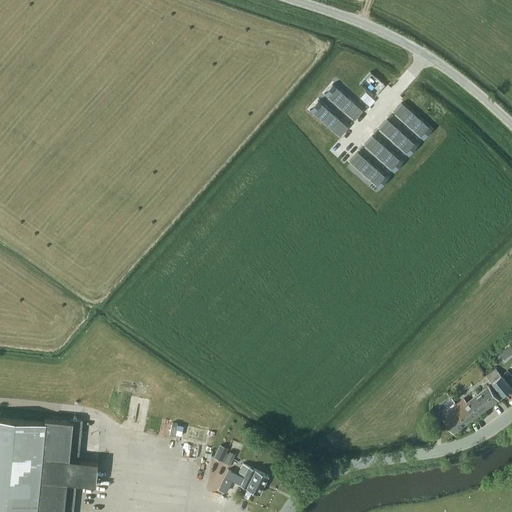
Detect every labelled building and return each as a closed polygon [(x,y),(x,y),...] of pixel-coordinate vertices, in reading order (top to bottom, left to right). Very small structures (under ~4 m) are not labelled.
[(335,87),(327,96),(354,120),(362,111),(335,87)] [(321,103),(313,111),(340,135),(348,127),(321,103)] [(401,103),(393,112),(420,136),(428,127),(401,103)] [(387,119),(379,128),(406,152),(414,143),(387,119)] [(372,134),(364,143),(391,167),(399,158),(372,134)] [(356,151),(348,160),(375,184),(383,175),(356,151)] [(487,376),(503,396),(511,389),(511,388),(496,368),(487,376)] [(480,414),(488,407),(499,399),(489,386),(478,394),(470,400),(480,414)] [(457,410),(467,423),(477,415),(480,414),(470,400),(467,402),(464,398),(455,404),(459,409),(457,410)] [(459,409),(455,404),(448,410),(446,406),(438,412),(444,419),(454,433),(467,423),(457,410),(459,409)] [(72,511),(76,483),(95,485),(97,462),(78,460),(82,419),(70,418),(70,421),(44,419),(44,422),(0,417),(0,511),(72,511)] [(228,448),(220,444),(214,457),(230,465),(235,454),(229,451),(228,454),(226,452),(228,448)] [(244,476),(263,486),(268,475),(255,469),(243,463),(238,472),(245,475),(244,476)] [(259,494),(263,486),(244,476),(243,478),(237,475),(234,481),(246,487),(246,488),(259,494)]
